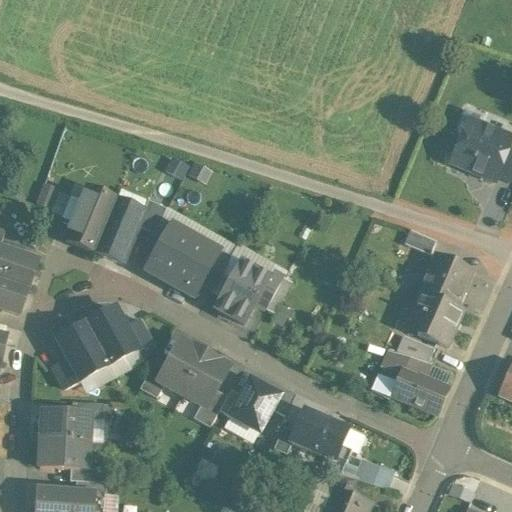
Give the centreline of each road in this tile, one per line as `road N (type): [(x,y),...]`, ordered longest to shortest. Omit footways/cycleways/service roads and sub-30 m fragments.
road 1 (track): [(393,207),(0,89)]
road 2 (residential): [(447,450),(288,380),(128,288),(105,288)]
road 3 (residential): [(43,312),(19,376),(14,511)]
road 4 (residential): [(511,293),(447,450)]
road 5 (residential): [(105,288),(99,273),(54,252),(39,298),(43,312)]
road 6 (residential): [(511,245),(393,207)]
